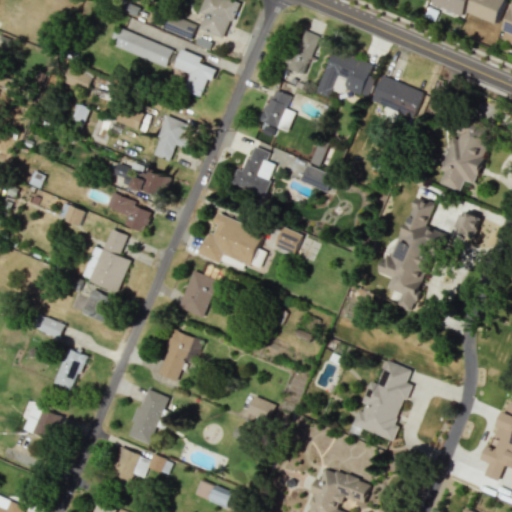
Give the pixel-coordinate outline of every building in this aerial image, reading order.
[(203,0),(199,12),(204,14),(199,28),(226,38),(240,0),(239,0),(203,0)] [(430,0),(430,3),(461,15),(467,0),(430,0)] [(473,0),(469,12),(497,23),(506,0),(473,0)] [(511,5),(500,39),(511,42),(511,5)] [(164,30),(191,38),(196,23),(168,15),(164,30)] [(115,45),(165,67),(173,49),(122,28),(115,45)] [(305,74),(319,36),(298,28),(283,66),(305,74)] [(174,67),(189,72),(183,89),(201,96),(207,78),(212,80),(217,68),(200,62),(202,57),(180,49),(174,67)] [(368,97),(374,79),(368,77),(372,65),(332,50),(317,92),(330,97),(338,74),(350,78),(346,89),(368,97)] [(414,118),(424,92),(382,75),(371,101),(414,118)] [(286,108),(291,95),(273,88),(261,121),(288,131),(295,112),(286,108)] [(89,107),(77,103),(71,122),(84,125),(89,107)] [(116,121),(137,129),(144,112),(123,103),(116,121)] [(188,123),(167,115),(152,154),(169,160),(175,144),(185,148),(189,137),(184,135),(188,123)] [(440,183),(460,191),(464,180),(474,183),(492,135),(464,124),(458,139),(452,137),(439,169),(444,171),(440,183)] [(330,148),(317,143),(310,161),(323,166),(330,148)] [(269,152),(253,145),(243,170),(237,168),(231,183),(264,195),(276,164),(266,160),(269,152)] [(169,176),(117,165),(115,175),(124,176),(122,187),(165,195),(169,176)] [(302,181),(329,188),(333,173),(305,166),(302,181)] [(151,211),(135,205),(137,199),(112,191),(107,208),(127,214),(124,225),(145,232),(151,211)] [(415,311),(441,231),(427,226),(434,203),(415,197),(395,256),(385,252),(378,272),(391,277),(387,288),(401,293),(397,305),(415,311)] [(482,217),(463,210),(455,230),(474,238),(482,217)] [(264,231),(216,214),(202,256),(221,262),(223,255),(252,265),(264,231)] [(295,254),(303,234),(283,226),(275,246),(295,254)] [(118,292),(131,259),(119,255),(127,234),(111,228),(102,253),(99,252),(88,280),(118,292)] [(179,308),(204,316),(220,267),(207,263),(204,273),(192,269),(179,308)] [(114,296),(91,289),(84,311),(93,314),(91,318),(105,323),(114,296)] [(65,324),(45,316),(40,330),(59,338),(65,324)] [(157,373),(177,380),(193,336),(173,329),(157,373)] [(86,355),(68,348),(54,383),(73,390),(86,355)] [(353,425),(394,440),(399,425),(396,424),(411,383),(407,382),(412,369),(387,360),(379,383),(372,381),(361,411),(358,410),(353,425)] [(128,435),(151,444),(169,395),(146,387),(128,435)] [(248,412),(270,419),(275,403),(253,396),(248,412)] [(511,402),(508,401),(494,435),(500,437),(495,448),(486,445),(480,459),(489,463),(484,475),(498,481),(505,464),(511,467),(511,402)] [(23,430),(53,441),(63,415),(33,404),(23,430)] [(151,458),(120,447),(110,477),(129,483),(133,473),(144,476),(147,467),(161,471),(165,458),(152,453),(151,458)] [(307,511),(346,511),(340,509),(345,496),(363,504),(372,485),(327,465),(321,479),(317,477),(311,492),(316,494),(307,511)] [(233,493),(202,478),(195,493),(226,507),(233,493)] [(0,511),(23,511),(26,506),(0,495),(0,511)] [(92,511),(114,511),(116,508),(97,501),(92,511)]
